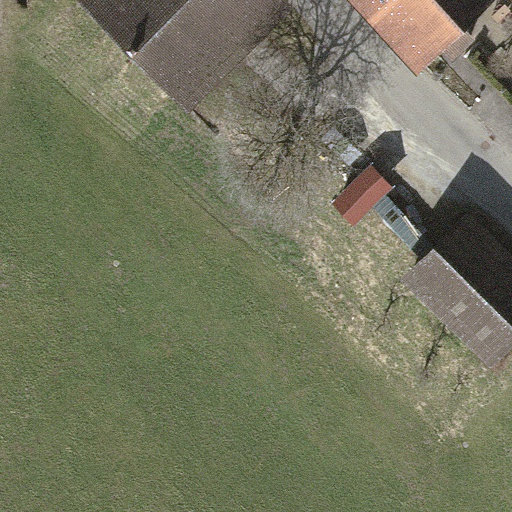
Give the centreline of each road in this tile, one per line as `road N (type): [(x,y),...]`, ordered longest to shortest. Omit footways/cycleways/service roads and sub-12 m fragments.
road 1 (track): [(0,67),(32,137),(235,329)]
road 2 (tertiary): [(324,0),(511,206)]
